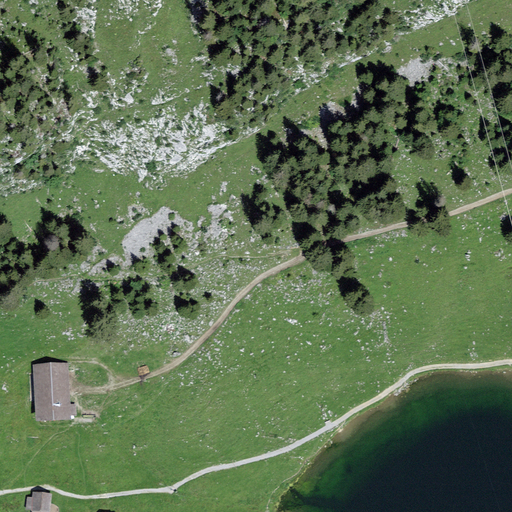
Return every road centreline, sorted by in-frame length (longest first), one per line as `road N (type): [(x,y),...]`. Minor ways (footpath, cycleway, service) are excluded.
road 1 (track): [(511,360),(415,369),(297,444),(171,488),(97,496),(47,486),(0,491)]
road 2 (track): [(84,391),(178,362),(265,276),(336,244),(511,191)]
